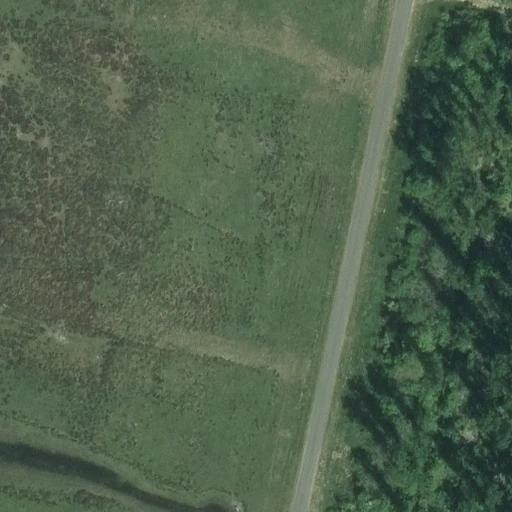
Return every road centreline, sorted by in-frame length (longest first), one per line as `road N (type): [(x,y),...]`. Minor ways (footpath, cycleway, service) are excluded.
road 1 (unclassified): [(297,511),(405,0)]
road 2 (unknown): [(338,511),(446,0)]
